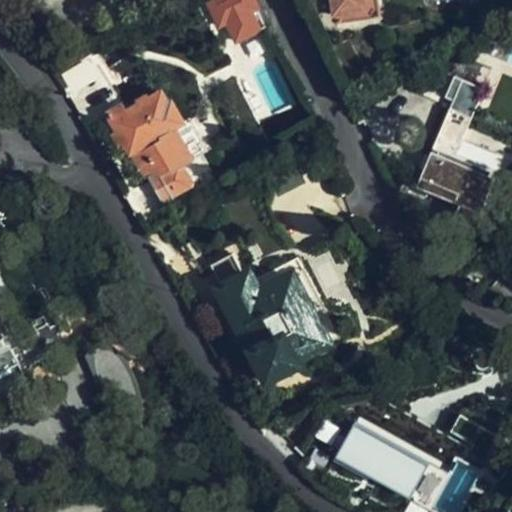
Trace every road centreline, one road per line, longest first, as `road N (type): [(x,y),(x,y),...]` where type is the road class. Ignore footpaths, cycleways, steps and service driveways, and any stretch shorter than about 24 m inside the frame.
road 1 (residential): [(0,31),(56,105),(250,436),(299,483),(345,511)]
road 2 (residential): [(273,0),(355,169),(409,253),(511,318)]
